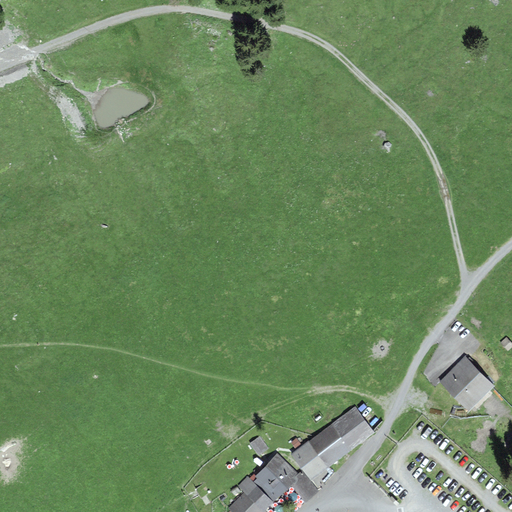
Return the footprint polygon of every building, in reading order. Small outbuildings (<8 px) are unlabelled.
[(511,338),(511,337),(503,343),(510,351),(511,349),(511,338)] [(464,358),(439,383),(468,411),(493,387),(464,358)] [(357,406),(294,452),(313,478),(331,465),(362,442),(376,431),(357,406)] [(248,445),(254,456),(267,449),(261,437),(248,445)] [(230,511),(265,511),(290,486),(305,500),(315,489),(277,452),(242,489),(248,494),(230,511)]
